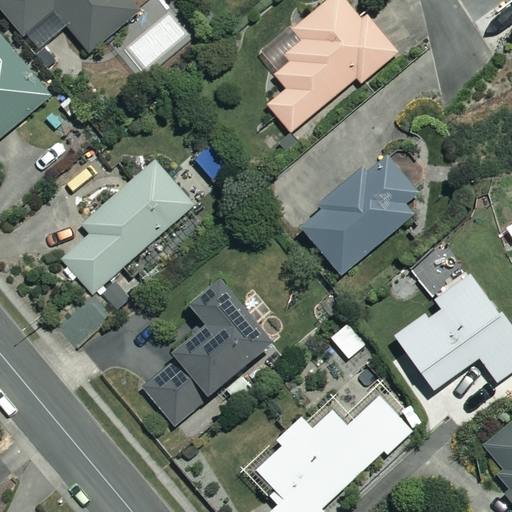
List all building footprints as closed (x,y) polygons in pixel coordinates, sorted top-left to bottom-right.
[(0,0),(0,7),(25,37),(55,11),(91,53),(141,11),(132,0),(0,0)] [(359,18),(344,0),(331,0),(294,31),(299,37),(283,51),(292,62),(276,75),(288,90),(269,105),(291,132),(358,78),(361,82),(397,53),(365,13),(359,18)] [(0,139),(52,95),(0,33),(0,139)] [(231,168),(213,144),(195,158),(213,182),(231,168)] [(418,195),(385,153),(321,204),(325,209),(303,227),(340,274),(413,216),(404,205),(418,195)] [(193,205),(155,163),(85,226),(92,234),(64,260),(95,294),(193,205)] [(450,278),(430,252),(410,268),(429,294),(450,278)] [(511,372),(511,330),(471,276),(437,301),(440,305),(397,338),(436,390),(480,358),(498,382),(511,372)] [(275,341),(222,280),(192,307),(206,322),(172,351),(178,358),(143,388),(177,427),(275,341)] [(366,346),(349,324),(331,337),(348,360),(366,346)] [(411,430),(380,395),(350,421),(337,407),(311,429),(303,421),(279,442),(282,446),(250,475),(278,507),(271,511),(322,511),(320,510),(411,430)] [(511,511),(511,420),(483,445),(504,470),(494,479),(511,501),(511,511)]
